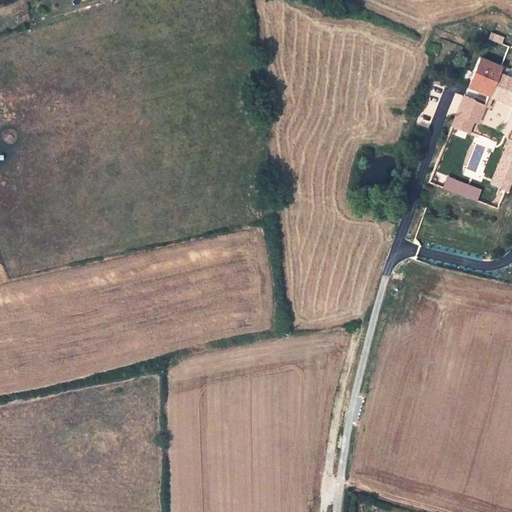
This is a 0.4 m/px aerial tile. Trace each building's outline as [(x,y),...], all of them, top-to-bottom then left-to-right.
[(505,39),(491,33),(489,40),(503,45),(505,39)] [(469,87),(511,106),(511,82),(494,75),(498,69),(480,59),(469,87)] [(463,100),(453,126),(464,131),(469,119),(477,122),(483,109),(463,100)] [(511,163),(511,129),(509,128),(481,192),(453,181),(449,189),(494,206),(504,182),(511,163)] [(491,142),(482,138),(479,147),(488,151),(491,142)]
